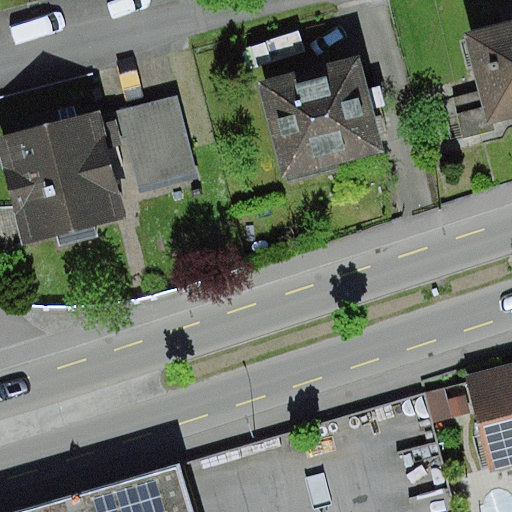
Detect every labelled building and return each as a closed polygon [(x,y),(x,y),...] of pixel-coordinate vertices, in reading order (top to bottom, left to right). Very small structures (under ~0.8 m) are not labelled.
[(511,21),(466,34),(480,90),(450,98),(461,140),(493,132),(491,124),(511,118),(511,21)] [(360,57),(256,85),(282,180),(385,152),(360,57)] [(176,99),(119,114),(121,119),(141,194),(197,179),(176,99)] [(100,113),(0,137),(0,156),(12,207),(22,247),(127,222),(109,149),(121,146),(115,120),(102,123),(100,113)] [(511,365),(466,378),(491,471),(511,465),(511,365)] [(464,397),(447,401),(452,418),(469,414),(464,397)] [(190,511),(178,468),(27,511),(190,511)]
